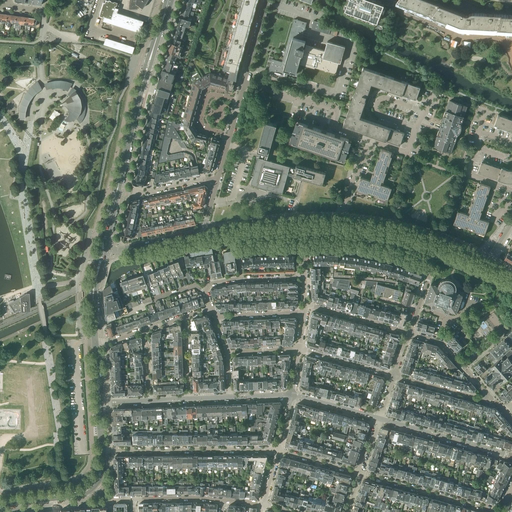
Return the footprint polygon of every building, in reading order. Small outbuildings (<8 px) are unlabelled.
[(138,32),(139,32),(142,21),(116,13),(119,6),(115,5),(116,3),(106,0),(104,0),(100,16),(104,17),(103,20),(104,21),(138,32)] [(141,8),(142,8),(143,6),(144,4),(146,2),(147,0),(146,0),(129,0),(129,2),(129,5),(129,7),(129,9),(137,9),(138,6),(141,8)] [(241,7),(240,10),(254,14),(256,7),(255,7),(256,4),(257,1),(258,1),(258,0),(242,0),(242,1),(243,2),(242,7),(241,7)] [(373,0),(348,0),(344,14),(376,26),(380,15),(384,5),(384,4),(373,0)] [(511,14),(473,13),(472,13),(471,13),(469,14),(467,15),(466,15),(426,0),(398,0),(396,3),(460,27),(461,27),(511,29),(511,14)] [(384,5),(380,15),(387,18),(391,8),(384,5)] [(234,29),(249,33),(251,27),(249,26),(250,23),(251,21),(252,21),(254,14),(240,10),(239,13),(240,14),(238,19),(237,19),(237,21),(238,21),(236,26),(235,26),(235,27),(234,27),(233,29),(234,29)] [(180,17),(178,23),(187,26),(192,28),(193,25),(190,24),(191,21),(187,20),(180,17)] [(37,19),(29,18),(27,29),(29,30),(30,26),(32,26),(35,27),(37,19)] [(286,62),(286,63),(298,67),(299,63),(300,63),(300,64),(315,68),(315,67),(322,69),(336,73),(339,63),(340,63),(343,54),(345,46),(327,41),(324,51),(309,46),(306,45),(305,46),(304,45),(305,41),(302,40),(303,34),(307,23),(294,19),(289,38),(285,52),(288,53),(287,59),(286,58),(285,62),(286,62)] [(331,27),(332,26),(323,23),(316,21),(313,21),(311,29),(317,31),(317,30),(320,31),(320,32),(321,32),(321,31),(324,32),(324,33),(325,32),(328,33),(328,34),(334,36),(336,28),(331,27)] [(230,45),(229,49),(243,53),(245,46),(244,46),(245,43),(246,40),(247,40),(249,33),(234,29),(233,33),(234,33),(233,38),(232,38),(231,40),(232,40),(231,46),(230,45)] [(134,47),(105,38),(103,45),(132,54),(134,47)] [(171,43),(168,52),(180,56),(181,52),(180,51),(181,46),(180,46),(171,43)] [(230,71),(228,78),(225,88),(232,90),(234,83),(233,83),(234,81),(234,79),(236,79),(239,65),(238,65),(239,62),(240,59),(241,60),(243,53),(229,49),(228,52),(229,52),(227,58),(226,57),(226,60),(227,60),(225,65),(224,65),(223,68),(230,71)] [(167,56),(165,61),(178,65),(179,63),(175,61),(176,59),(167,56)] [(286,63),(282,62),(272,59),(268,73),(284,77),(286,78),(288,71),(296,74),(298,67),(286,63)] [(165,61),(164,65),(177,69),(178,65),(165,61)] [(164,65),(163,70),(175,74),(176,74),(177,72),(178,69),(177,69),(164,65)] [(416,99),(420,87),(416,86),(415,87),(410,85),(410,84),(402,81),(401,82),(393,80),(394,78),(363,67),(362,72),(363,72),(361,78),(360,77),(346,116),(348,116),(346,122),(344,122),(343,126),(374,136),(374,135),(382,137),(381,139),(390,142),(391,140),(394,141),(396,142),(396,144),(400,145),(404,133),(360,118),(364,106),(364,105),(367,106),(367,107),(367,106),(367,105),(368,102),(368,101),(369,99),(370,98),(370,97),(370,98),(367,97),(371,84),(408,97),(416,99)] [(161,74),(160,78),(172,82),(173,80),(175,76),(175,74),(163,70),(161,74)] [(211,84),(210,73),(202,77),(207,86),(208,86),(209,86),(211,85),(210,85),(211,84)] [(214,85),(215,85),(218,75),(210,73),(211,84),(212,84),(212,85),(214,86),(214,85)] [(202,89),(203,89),(204,89),(206,88),(205,88),(206,87),(199,74),(194,77),(195,79),(192,81),(193,82),(202,89)] [(218,86),(220,87),(223,77),(218,75),(215,85),(216,85),(215,86),(218,87),(218,86)] [(160,78),(158,83),(171,87),(173,82),(172,82),(160,78)] [(46,90),(51,88),(55,88),(59,88),(63,89),(67,91),(72,83),(66,81),(61,80),(55,81),(50,82),(45,83),(44,84),(46,90)] [(27,106),(30,101),(33,96),(37,92),(42,89),(37,81),(36,82),(31,86),(26,92),(23,97),(21,104),(19,111),(19,116),(19,118),(20,119),(25,119),(25,112),(27,106)] [(193,82),(191,90),(201,93),(201,92),(202,93),(203,90),(202,90),(202,89),(193,82)] [(158,83),(157,87),(170,91),(171,87),(158,83)] [(68,121),(70,121),(72,120),(74,120),(75,118),(80,124),(83,119),(84,116),(85,111),(85,107),(84,102),(83,98),(80,94),(77,91),(74,88),(72,87),(67,94),(69,96),(61,103),(62,106),(65,107),(67,108),(68,111),(68,113),(68,115),(67,116),(65,118),(63,118),(64,120),(66,121),(68,121)] [(155,93),(155,94),(173,98),(175,93),(174,92),(173,92),(170,91),(157,87),(155,93)] [(191,90),(189,96),(200,98),(201,98),(201,95),(201,93),(191,90)] [(150,110),(160,113),(162,113),(167,114),(168,109),(171,98),(173,98),(155,94),(154,97),(154,98),(153,98),(153,100),(152,104),(151,104),(152,104),(151,106),(151,107),(150,108),(150,110)] [(189,96),(188,101),(198,104),(199,102),(200,99),(199,99),(200,98),(189,96)] [(188,101),(186,107),(196,109),(197,109),(198,106),(197,106),(198,104),(188,101)] [(467,107),(457,103),(449,101),(442,121),(442,122),(441,122),(441,123),(441,124),(441,125),(441,126),(434,144),(434,146),(440,148),(439,151),(440,151),(442,152),(444,153),(445,150),(451,152),(456,136),(457,135),(458,134),(459,133),(460,132),(461,131),(461,130),(461,129),(461,128),(461,127),(461,126),(461,125),(461,124),(461,123),(465,110),(467,107)] [(186,107),(185,112),(195,115),(195,113),(196,113),(197,110),(196,110),(196,109),(186,107)] [(55,121),(60,113),(55,109),(49,117),(55,121)] [(149,116),(158,118),(161,119),(162,113),(160,113),(150,110),(150,111),(150,113),(149,113),(149,115),(149,116)] [(183,118),(185,118),(193,121),(193,120),(194,120),(195,117),(194,117),(195,115),(185,112),(183,118)] [(511,170),(508,171),(481,162),(478,170),(482,172),(481,174),(488,176),(488,174),(495,176),(494,178),(498,179),(506,182),(511,181),(511,121),(507,120),(508,118),(502,115),(501,117),(497,116),(494,125),(511,131),(511,170)] [(182,123),(180,124),(181,127),(184,126),(192,125),(192,124),(193,123),(194,121),(193,121),(185,118),(185,119),(184,123),(182,123)] [(258,157),(256,167),(253,178),(251,185),(269,190),(272,191),(282,194),(287,174),(293,176),(294,177),(294,176),(295,177),(297,177),(298,177),(300,178),(301,178),(306,180),(307,180),(306,180),(309,181),(309,180),(309,181),(312,181),(312,182),(315,182),(318,183),(321,184),(322,184),(324,179),(326,173),(324,172),(324,173),(324,172),(321,172),(318,171),(315,170),(312,169),(310,168),(310,169),(309,168),(307,168),(306,168),(304,167),(303,167),(298,165),(296,165),(295,168),(289,167),(284,165),(284,164),(277,162),(267,160),(268,154),(269,153),(269,152),(270,150),(270,149),(271,147),(270,147),(271,146),(271,144),(271,143),(272,144),(272,141),(273,138),(274,135),(275,132),(274,132),(275,132),(275,130),(275,129),(276,127),(276,126),(277,125),(265,121),(265,123),(264,126),(263,129),(262,132),(262,134),(262,135),(261,135),(261,137),(261,138),(260,140),(260,141),(259,143),(259,144),(258,146),(258,149),(257,149),(257,151),(260,152),(259,158),(258,157)] [(299,122),(299,124),(296,123),(293,130),(296,131),(295,135),(292,134),(290,141),(293,142),(292,143),(341,160),(342,159),(345,160),(347,153),(344,152),(346,148),(348,149),(351,142),(348,141),(349,140),(340,137),(340,138),(335,136),(335,135),(328,132),(328,133),(320,130),(313,127),(312,129),(307,127),(308,125),(299,122)] [(186,130),(188,134),(195,130),(195,129),(194,127),(193,127),(192,125),(184,126),(184,129),(185,130),(186,130)] [(177,141),(181,147),(187,148),(182,140),(174,128),(174,127),(167,126),(165,135),(159,162),(160,162),(185,157),(187,157),(190,159),(193,160),(193,159),(192,157),(191,155),(184,152),(181,153),(181,152),(169,155),(166,154),(169,143),(170,137),(175,138),(174,140),(177,141)] [(191,139),(193,141),(197,134),(196,132),(197,132),(196,130),(195,130),(188,134),(190,137),(190,138),(191,139)] [(195,142),(200,143),(202,135),(202,134),(199,134),(197,134),(193,141),(195,142)] [(212,138),(210,143),(219,146),(221,140),(216,139),(216,138),(214,138),(213,138),(212,138)] [(360,177),(356,190),(360,192),(361,190),(364,191),(364,193),(366,194),(366,195),(367,196),(368,197),(369,198),(370,198),(371,198),(372,199),(373,199),(374,199),(375,199),(376,199),(377,198),(379,199),(380,197),(383,198),(383,200),(387,201),(392,188),(381,184),(382,181),(383,182),(386,173),(385,172),(386,169),(387,165),(389,166),(392,157),(390,156),(392,153),(381,149),(379,156),(378,158),(373,172),(373,174),(372,174),(370,181),(360,177)] [(187,157),(189,166),(191,175),(193,175),(194,175),(197,175),(195,166),(192,167),(191,161),(190,161),(190,159),(187,157)] [(202,163),(205,164),(213,166),(214,164),(215,162),(214,161),(215,161),(206,159),(205,158),(203,158),(202,163)] [(213,166),(205,164),(204,166),(203,167),(200,168),(201,173),(204,173),(205,173),(212,171),(213,168),(213,166)] [(475,196),(474,199),(485,203),(487,196),(488,194),(490,187),(480,183),(479,187),(477,186),(474,195),(475,196)] [(198,192),(207,190),(208,188),(205,186),(205,185),(189,189),(191,197),(193,196),(192,193),(198,192)] [(130,202),(129,205),(138,207),(139,202),(140,202),(141,204),(143,204),(142,199),(130,202)] [(470,212),(469,215),(480,219),(482,213),(482,211),(485,203),(474,199),(473,203),(472,202),(468,211),(470,212)] [(204,200),(196,203),(194,203),(192,203),(191,204),(192,211),(193,211),(196,211),(195,208),(203,206),(204,200)] [(190,210),(188,210),(191,225),(193,225),(194,225),(196,225),(195,224),(196,224),(197,224),(195,217),(194,217),(193,213),(192,212),(192,211),(190,210)] [(480,219),(469,215),(458,211),(453,224),(458,226),(458,224),(462,225),(461,227),(464,228),(463,229),(464,230),(465,230),(465,231),(466,231),(467,232),(468,232),(469,232),(470,233),(471,233),(472,233),(473,233),(474,231),(477,232),(477,230),(481,231),(480,233),(484,235),(489,222),(480,219)] [(132,234),(124,232),(123,232),(122,236),(123,236),(122,239),(124,241),(126,240),(126,238),(129,239),(129,238),(131,238),(132,234)] [(211,248),(197,251),(198,257),(195,258),(196,264),(197,266),(204,264),(202,257),(213,254),(211,248)] [(189,255),(190,259),(188,259),(189,266),(196,264),(195,258),(198,257),(197,251),(189,253),(189,255)] [(224,253),(225,263),(235,262),(234,252),(234,251),(223,252),(223,253),(224,253)] [(217,277),(213,255),(213,254),(202,257),(204,264),(204,269),(207,268),(207,263),(209,263),(211,271),(212,278),(217,277)] [(215,255),(213,255),(217,277),(222,276),(220,267),(219,261),(215,262),(215,258),(215,255)] [(286,255),(286,256),(286,266),(286,267),(294,267),(294,255),(286,255)] [(322,264),(323,264),(323,255),(314,255),(314,264),(322,264)] [(333,265),(334,265),(334,255),(323,255),(323,264),(330,264),(333,265)] [(337,266),(345,266),(346,256),(338,256),(338,255),(334,255),(334,265),(337,265),(337,266)] [(255,256),(252,257),(253,266),(253,267),(264,266),(264,257),(256,257),(255,256)] [(269,256),(264,257),(264,266),(275,266),(275,256),(269,256)] [(286,256),(275,256),(275,266),(284,266),(286,266),(286,256)] [(355,267),(357,258),(356,258),(346,256),(345,266),(344,269),(355,270),(355,267)] [(253,266),(252,257),(242,258),(243,268),(253,266)] [(360,268),(365,269),(367,259),(365,259),(357,258),(355,267),(360,268)] [(373,271),(376,271),(378,262),(370,260),(367,259),(365,269),(369,270),(373,271)] [(179,261),(173,262),(178,277),(179,277),(183,275),(179,261)] [(173,263),(168,264),(174,281),(174,280),(173,278),(178,277),(173,262),(173,263)] [(235,262),(225,263),(227,273),(237,272),(235,262)] [(383,272),(386,273),(390,264),(386,263),(385,264),(381,263),(378,262),(376,271),(378,272),(383,273),(383,272)] [(168,265),(163,267),(169,282),(174,281),(168,264),(168,265)] [(397,277),(400,268),(397,267),(390,264),(386,273),(397,277)] [(163,267),(158,269),(164,284),(169,282),(163,267)] [(409,281),(409,280),(411,272),(406,270),(400,268),(397,277),(409,281)] [(158,270),(154,272),(158,286),(164,284),(158,269),(158,270)] [(158,286),(154,272),(153,272),(148,274),(153,288),(158,286)] [(411,272),(409,280),(418,284),(421,275),(414,272),(411,272)] [(143,274),(138,276),(142,289),(147,288),(146,284),(148,283),(146,279),(145,279),(143,274)] [(138,276),(132,278),(137,291),(142,289),(138,276)] [(132,278),(127,279),(131,293),(137,291),(132,278)] [(131,293),(127,279),(126,280),(126,279),(122,280),(123,281),(122,281),(122,282),(120,283),(123,294),(126,294),(126,295),(127,294),(127,295),(131,294),(130,293),(131,293)] [(334,279),(333,283),(331,288),(336,289),(338,290),(341,291),(352,294),(355,295),(357,295),(358,292),(358,291),(350,289),(351,287),(349,286),(350,279),(339,279),(334,279)] [(427,294),(427,295),(427,296),(426,296),(426,297),(424,303),(427,304),(428,304),(428,305),(428,304),(429,305),(429,304),(431,305),(431,307),(431,308),(431,309),(432,309),(433,309),(434,309),(434,308),(445,312),(445,313),(445,314),(446,314),(447,314),(448,314),(448,313),(449,313),(449,311),(451,312),(452,313),(453,313),(456,314),(458,308),(459,308),(459,307),(458,307),(459,306),(460,306),(460,305),(459,305),(460,303),(461,303),(460,302),(461,301),(461,300),(463,294),(460,293),(459,293),(459,292),(458,292),(458,293),(456,292),(456,291),(456,290),(456,289),(457,289),(456,289),(456,288),(456,287),(457,287),(457,286),(456,286),(456,285),(455,284),(456,284),(455,284),(456,284),(455,283),(454,283),(454,282),(454,281),(453,281),(452,281),(452,280),(451,280),(450,280),(449,279),(448,279),(447,279),(446,279),(445,279),(444,280),(444,279),(443,279),(443,280),(442,280),(442,281),(441,281),(440,282),(440,283),(439,283),(439,284),(438,285),(436,285),(436,284),(435,284),(434,284),(431,283),(429,289),(428,289),(429,289),(429,290),(428,291),(428,292),(427,294)] [(370,288),(371,288),(375,289),(377,282),(363,280),(363,281),(361,288),(364,288),(365,285),(370,287),(370,288)] [(104,288),(104,295),(117,290),(114,281),(104,288)] [(384,292),(384,293),(386,286),(386,287),(383,286),(377,284),(376,289),(375,293),(374,297),(377,298),(378,295),(380,295),(381,292),(384,292)] [(75,286),(75,285),(71,287),(66,290),(62,292),(57,295),(52,297),(45,301),(32,307),(25,310),(26,310),(30,308),(38,304),(45,301),(52,298),(57,295),(62,292),(66,290),(71,288),(75,286)] [(392,295),(393,295),(394,289),(391,288),(386,286),(384,293),(384,292),(383,296),(388,298),(389,294),(392,295)] [(318,302),(323,304),(325,293),(326,290),(324,289),(322,295),(320,294),(320,297),(318,302)] [(393,295),(392,295),(391,298),(397,300),(398,296),(401,297),(403,292),(402,291),(400,291),(399,291),(399,290),(394,289),(393,295)] [(104,295),(105,301),(119,296),(117,290),(104,295)] [(415,293),(410,292),(407,290),(406,291),(402,303),(411,306),(412,302),(414,297),(415,293)] [(30,310),(29,303),(29,298),(29,293),(26,293),(24,294),(14,301),(13,300),(8,301),(9,304),(8,305),(10,307),(11,312),(13,311),(14,313),(20,309),(20,311),(30,310)] [(198,295),(196,295),(200,306),(205,305),(201,294),(198,295)] [(345,310),(350,311),(355,295),(352,294),(350,302),(347,301),(347,302),(345,310)] [(191,297),(193,300),(195,308),(200,306),(196,295),(194,296),(191,297)] [(119,296),(105,301),(105,313),(106,313),(124,307),(120,296),(119,296)] [(363,315),(367,302),(368,298),(362,296),(360,304),(357,313),(358,313),(363,315)] [(184,298),(182,299),(186,311),(190,309),(187,298),(186,297),(184,298)] [(187,298),(190,309),(195,308),(193,300),(190,301),(189,298),(187,298),(187,297),(186,297),(187,298)] [(182,298),(177,299),(178,300),(181,312),(186,311),(182,299),(182,298)] [(220,299),(219,299),(216,300),(214,300),(217,310),(219,311),(222,311),(220,303),(220,299)] [(160,311),(156,313),(158,320),(165,318),(161,306),(160,304),(159,300),(155,301),(156,304),(157,306),(157,308),(159,307),(160,311)] [(181,312),(178,300),(173,302),(174,302),(177,314),(181,312)] [(171,301),(168,301),(173,315),(177,314),(174,302),(171,303),(171,301)] [(363,315),(368,316),(372,303),(367,302),(363,315)] [(158,320),(156,313),(155,313),(154,308),(152,309),(151,305),(149,306),(154,322),(158,320)] [(373,318),(378,319),(381,309),(378,309),(379,305),(377,305),(376,308),(373,318)] [(124,307),(106,313),(108,320),(110,319),(128,313),(127,309),(126,306),(124,307)] [(146,307),(147,311),(149,310),(150,314),(148,315),(148,316),(151,323),(154,322),(149,306),(146,307)] [(161,306),(165,318),(169,317),(166,309),(164,310),(163,306),(162,306),(161,306)] [(378,319),(383,320),(386,308),(385,307),(384,310),(381,309),(378,319)] [(400,315),(398,324),(402,326),(404,325),(407,314),(403,313),(404,308),(402,308),(401,312),(400,315)] [(388,322),(393,323),(396,310),(394,310),(393,313),(390,312),(388,322)] [(397,324),(398,324),(400,315),(401,312),(396,310),(393,323),(397,324)] [(145,312),(142,313),(146,324),(151,323),(148,316),(146,316),(145,312)] [(134,315),(138,327),(142,325),(139,317),(137,317),(136,315),(134,315)] [(331,326),(333,327),(335,317),(332,316),(327,333),(329,334),(331,326)] [(424,316),(423,318),(422,322),(420,331),(425,332),(427,325),(431,326),(431,325),(427,324),(428,321),(426,320),(426,319),(427,317),(424,316)] [(423,318),(419,317),(415,329),(420,331),(422,322),(423,318)] [(191,321),(191,332),(200,332),(199,330),(198,329),(198,328),(196,324),(195,319),(192,319),(191,321)] [(199,324),(197,325),(198,328),(202,326),(211,323),(210,320),(210,319),(202,322),(199,323),(199,324)] [(338,328),(341,329),(343,320),(339,319),(336,331),(335,333),(337,334),(338,328)] [(221,323),(226,338),(231,336),(231,335),(228,335),(226,332),(225,321),(223,321),(221,323)] [(310,322),(310,326),(321,329),(324,330),(324,328),(322,328),(322,327),(319,326),(319,324),(310,322)] [(115,335),(111,323),(106,325),(107,326),(106,326),(107,327),(105,327),(104,329),(106,335),(108,336),(110,336),(115,335)] [(113,323),(111,323),(115,335),(119,333),(116,324),(114,325),(113,323)] [(199,330),(200,332),(203,331),(213,328),(211,323),(202,326),(203,328),(199,330)] [(362,325),(359,337),(358,339),(360,340),(361,336),(362,336),(363,336),(364,336),(364,335),(367,326),(362,325)] [(427,325),(425,332),(429,333),(433,334),(435,326),(431,325),(431,326),(427,325)] [(162,330),(153,332),(151,334),(151,335),(152,337),(164,336),(165,336),(166,336),(167,333),(166,331),(166,328),(163,329),(164,334),(162,334),(162,330)] [(380,330),(376,344),(378,345),(380,339),(382,340),(383,335),(384,331),(380,330)] [(446,341),(450,345),(456,339),(456,338),(458,336),(457,334),(459,332),(457,330),(446,341)] [(386,332),(384,331),(383,335),(390,337),(399,340),(400,337),(399,335),(390,333),(390,334),(386,333),(386,332)] [(464,337),(453,348),(456,352),(457,352),(459,354),(462,351),(460,349),(463,346),(461,344),(466,339),(468,336),(467,336),(467,335),(464,337)] [(456,339),(450,345),(453,348),(464,337),(463,336),(462,337),(458,341),(456,339)] [(489,359),(494,364),(511,349),(511,347),(511,344),(505,338),(490,351),(492,353),(487,356),(488,357),(489,359)] [(205,346),(206,349),(209,348),(218,344),(217,340),(210,342),(209,343),(210,345),(208,345),(207,343),(205,344),(205,346)] [(308,346),(318,349),(319,343),(307,340),(307,344),(308,346)] [(127,349),(129,354),(130,354),(131,354),(127,341),(123,343),(125,350),(127,349)] [(349,358),(353,359),(358,342),(356,342),(354,347),(352,347),(349,358)] [(110,349),(110,351),(121,351),(122,351),(122,347),(123,347),(122,343),(112,346),(110,349)] [(345,357),(348,345),(348,344),(346,343),(345,348),(343,347),(340,355),(345,357)] [(218,344),(209,348),(211,347),(211,349),(206,351),(207,353),(212,351),(220,349),(218,344)] [(430,354),(433,345),(428,344),(425,357),(426,357),(425,357),(427,358),(428,354),(430,354)] [(434,356),(437,346),(433,345),(430,354),(429,358),(431,359),(431,358),(433,358),(434,356)] [(437,358),(443,352),(437,346),(434,356),(435,357),(435,356),(437,358)] [(416,351),(417,350),(409,347),(408,351),(420,355),(421,353),(416,351)] [(385,352),(385,354),(393,357),(395,352),(381,348),(379,348),(378,349),(385,352)] [(511,350),(511,349),(494,364),(487,370),(490,373),(487,375),(484,377),(487,380),(487,381),(490,384),(490,383),(493,386),(495,384),(497,382),(500,385),(511,374),(511,350)] [(436,364),(446,356),(443,352),(437,358),(439,360),(435,363),(436,364)] [(443,365),(450,360),(446,356),(436,364),(434,365),(435,366),(436,366),(438,367),(439,366),(442,363),(443,365)] [(475,365),(474,366),(477,370),(487,361),(489,359),(488,357),(487,358),(486,356),(483,359),(485,361),(482,363),(480,361),(475,365)] [(316,368),(315,369),(317,370),(316,372),(320,373),(323,361),(319,360),(318,363),(317,363),(316,365),(316,368)] [(375,360),(373,365),(379,366),(387,368),(390,367),(390,365),(382,362),(375,360)] [(449,367),(453,363),(450,360),(443,365),(440,368),(442,369),(447,365),(448,367),(449,367)] [(325,375),(326,370),(328,362),(323,361),(320,373),(325,375)] [(488,363),(487,361),(477,370),(480,374),(486,369),(484,367),(488,363)] [(455,371),(457,372),(457,370),(458,369),(453,363),(449,367),(449,368),(454,369),(455,371)] [(413,376),(417,377),(421,365),(418,364),(417,368),(415,368),(415,369),(414,371),(413,376)] [(430,380),(434,381),(438,368),(438,367),(436,366),(435,370),(434,373),(432,372),(430,380)] [(349,378),(351,379),(353,369),(350,368),(346,381),(345,385),(347,385),(347,382),(348,382),(349,378)] [(369,374),(368,378),(373,379),(373,380),(384,383),(385,380),(384,378),(369,374)] [(375,385),(382,388),(384,383),(373,380),(373,379),(371,384),(372,384),(375,385)] [(334,391),(333,390),(330,398),(334,399),(338,388),(339,383),(337,382),(336,386),(334,391)] [(470,382),(467,391),(474,392),(476,389),(470,382)] [(381,392),(382,388),(375,385),(372,384),(371,384),(369,388),(373,389),(373,390),(381,392)] [(122,390),(111,390),(112,394),(111,394),(114,396),(128,395),(128,385),(122,385),(122,390)] [(309,386),(300,385),(300,388),(301,390),(313,393),(315,387),(309,386)] [(346,387),(345,389),(345,390),(344,390),(343,393),(341,393),(339,401),(343,402),(346,392),(347,388),(346,387)] [(393,394),(405,397),(406,395),(403,394),(403,392),(395,389),(393,394)] [(503,390),(501,392),(509,401),(511,398),(511,397),(507,392),(506,393),(503,390)] [(432,404),(437,406),(440,394),(435,392),(433,403),(432,404)] [(509,401),(501,392),(499,394),(501,395),(499,397),(501,400),(508,402),(509,401)] [(367,398),(370,399),(378,401),(379,397),(368,393),(367,398)] [(440,394),(437,406),(438,406),(439,407),(439,405),(440,403),(443,404),(445,395),(440,394)] [(376,406),(377,404),(378,401),(370,399),(369,401),(365,399),(366,397),(363,396),(363,397),(362,401),(363,401),(364,402),(376,406)] [(271,402),(262,403),(262,413),(263,413),(263,412),(264,410),(265,405),(267,405),(270,406),(280,408),(281,404),(280,402),(271,403),(271,402)] [(477,411),(478,404),(474,403),(470,417),(473,418),(474,414),(475,411),(477,411)] [(292,418),(298,419),(300,420),(301,417),(301,416),(302,417),(303,414),(303,415),(306,406),(302,405),(298,404),(296,405),(292,418)] [(476,413),(481,415),(483,405),(478,404),(477,411),(475,411),(474,414),(476,415),(476,413)] [(279,414),(280,408),(270,406),(270,408),(267,408),(267,405),(265,405),(264,410),(266,410),(269,411),(279,414)] [(483,413),(486,414),(487,407),(483,405),(481,415),(479,422),(481,422),(483,413)] [(311,421),(316,422),(319,410),(314,408),(312,417),(311,421)] [(278,418),(279,414),(269,411),(266,410),(265,413),(263,412),(263,413),(263,415),(268,416),(278,418)] [(319,410),(316,422),(318,423),(319,423),(320,420),(321,420),(324,411),(319,410)] [(325,424),(328,425),(329,421),(331,422),(334,414),(329,412),(325,424)] [(426,416),(424,424),(429,426),(432,415),(432,414),(427,413),(426,416)] [(492,421),(495,424),(503,417),(500,414),(493,419),(493,420),(492,421)] [(338,415),(335,427),(340,428),(341,425),(343,416),(338,415)] [(429,426),(434,427),(437,416),(432,415),(429,426)] [(437,416),(434,427),(439,429),(443,417),(440,416),(440,417),(437,416)] [(499,424),(500,425),(506,420),(503,417),(495,424),(493,426),(492,427),(494,428),(499,424)] [(257,418),(257,419),(257,422),(261,422),(261,425),(265,425),(275,428),(276,423),(263,420),(257,418)] [(291,422),(303,425),(305,426),(307,424),(305,423),(304,423),(301,422),(301,420),(300,420),(298,419),(292,418),(291,422)] [(348,418),(344,432),(346,433),(348,427),(351,427),(351,426),(353,419),(348,418)] [(447,422),(445,430),(450,431),(453,420),(448,418),(447,422)] [(255,419),(253,419),(250,420),(247,419),(247,423),(247,427),(250,427),(253,427),(255,427),(257,427),(257,431),(257,434),(258,443),(270,443),(272,442),(273,438),(263,435),(260,435),(261,430),(261,429),(261,425),(261,422),(257,422),(257,419),(255,419)] [(453,420),(450,431),(455,433),(458,425),(459,421),(453,420)] [(497,431),(498,431),(499,432),(509,423),(506,420),(500,425),(502,427),(497,431)] [(458,425),(455,433),(461,434),(464,423),(462,422),(459,421),(458,425)] [(466,436),(471,437),(475,421),(473,421),(471,429),(468,428),(466,436)] [(305,426),(303,425),(291,422),(290,427),(299,430),(302,431),(302,432),(307,433),(307,431),(305,430),(306,429),(305,428),(305,426)] [(466,436),(468,428),(469,425),(466,424),(464,423),(461,434),(466,436)] [(499,432),(501,433),(505,430),(506,432),(511,427),(509,423),(499,432)] [(476,439),(481,440),(485,429),(482,428),(482,429),(479,428),(478,431),(476,439)] [(332,438),(345,442),(346,442),(346,441),(348,436),(333,432),(332,438)] [(348,437),(350,438),(354,439),(364,442),(365,438),(355,434),(349,432),(348,437)] [(127,439),(113,439),(113,443),(115,444),(123,444),(133,444),(133,439),(133,435),(133,434),(131,434),(131,437),(127,437),(127,439)] [(405,447),(408,448),(411,435),(407,434),(403,449),(404,449),(405,447)] [(316,444),(314,443),(311,453),(316,454),(321,437),(318,437),(316,444)] [(348,439),(347,441),(347,442),(362,447),(364,442),(354,439),(353,442),(352,441),(352,440),(349,440),(350,438),(348,437),(347,439),(348,439)] [(305,438),(301,450),(306,451),(310,439),(305,438)] [(310,438),(310,439),(306,451),(311,453),(314,443),(313,443),(314,440),(312,440),(312,439),(310,438)] [(424,449),(426,450),(428,440),(424,439),(420,453),(419,455),(422,456),(424,449)] [(505,439),(503,446),(510,448),(511,446),(511,445),(511,441),(505,439)] [(431,450),(431,452),(435,453),(434,456),(434,457),(436,457),(436,455),(437,455),(440,443),(433,441),(431,450)] [(321,455),(325,457),(329,444),(329,443),(327,442),(327,444),(324,443),(323,446),(321,455)] [(346,443),(345,446),(361,451),(362,447),(347,442),(346,443)] [(333,449),(330,458),(335,459),(339,443),(337,443),(336,449),(334,449),(333,449)] [(345,446),(344,452),(358,457),(361,451),(345,446)] [(453,466),(454,462),(458,448),(453,447),(449,459),(448,465),(453,466)] [(454,462),(459,463),(462,450),(458,448),(454,462)] [(464,464),(465,461),(467,451),(462,450),(459,463),(458,465),(461,466),(461,464),(464,464)] [(385,459),(386,460),(387,458),(381,456),(382,454),(381,454),(373,451),(372,456),(382,459),(385,460),(385,459)] [(358,457),(344,452),(341,461),(354,465),(355,465),(356,464),(358,457)] [(468,465),(468,466),(471,466),(471,465),(474,465),(474,463),(477,453),(474,453),(472,452),(468,465)] [(476,470),(477,471),(482,455),(477,453),(474,463),(474,465),(473,467),(476,468),(476,470)] [(481,465),(484,466),(486,456),(482,455),(477,471),(476,476),(481,477),(482,472),(483,471),(480,470),(481,465)] [(79,474),(73,476),(79,475),(87,465),(88,456),(87,460),(86,465),(79,474)] [(489,466),(490,462),(491,458),(486,456),(484,466),(483,470),(485,470),(485,469),(488,470),(489,466)] [(491,458),(490,462),(511,468),(511,463),(491,458)] [(379,471),(383,473),(387,460),(386,460),(385,459),(385,460),(383,465),(381,464),(380,468),(379,471)] [(254,465),(265,468),(266,462),(256,460),(254,465)] [(295,470),(297,471),(299,462),(294,460),(292,472),(291,474),(291,476),(290,477),(293,478),(295,470)] [(390,466),(388,474),(392,475),(395,464),(396,461),(394,460),(393,463),(391,462),(390,466)] [(489,466),(495,468),(499,470),(511,474),(511,471),(511,468),(490,462),(489,466)] [(304,478),(304,479),(306,479),(308,474),(310,474),(312,465),(308,464),(306,473),(305,477),(304,478)] [(310,474),(309,479),(313,480),(317,467),(316,466),(312,465),(310,474)] [(417,482),(422,484),(425,471),(421,469),(417,482)] [(498,474),(508,479),(511,474),(499,470),(497,473),(498,474)] [(333,475),(350,481),(351,478),(350,476),(334,471),(333,475)] [(432,474),(429,486),(434,487),(437,475),(438,472),(436,471),(435,474),(433,473),(432,474)] [(244,478),(246,479),(261,482),(262,477),(250,475),(248,474),(246,473),(244,478)] [(508,479),(498,474),(496,474),(494,477),(506,484),(508,479)] [(335,481),(349,485),(350,481),(333,475),(332,480),(335,481)] [(487,480),(492,483),(503,489),(506,484),(494,477),(492,476),(490,475),(487,480)] [(115,477),(115,486),(125,486),(125,482),(128,482),(128,478),(122,478),(122,477),(115,477)] [(134,495),(142,494),(142,482),(143,482),(143,478),(138,478),(138,482),(135,482),(135,477),(133,477),(133,482),(134,482),(134,495)] [(460,494),(464,480),(464,479),(463,478),(461,483),(459,482),(458,484),(455,493),(460,494)] [(250,487),(255,487),(260,487),(261,483),(261,482),(246,479),(245,482),(248,482),(248,486),(250,486),(250,487)] [(363,481),(360,488),(368,490),(373,492),(375,483),(365,480),(363,481)] [(460,494),(464,495),(467,485),(468,481),(464,480),(460,494)] [(337,487),(347,490),(349,485),(335,481),(334,483),(338,484),(337,487)] [(467,485),(464,495),(469,497),(473,482),(468,481),(467,485)] [(469,497),(473,498),(476,489),(476,487),(477,485),(474,484),(475,482),(473,481),(473,482),(469,497)] [(171,486),(170,482),(167,482),(167,494),(171,494),(176,494),(176,486),(176,484),(176,482),(173,482),(172,482),(172,485),(171,486)] [(200,494),(208,495),(208,483),(205,483),(203,483),(200,483),(200,486),(200,494)] [(371,499),(376,501),(380,484),(375,483),(373,492),(372,497),(371,498),(371,499)] [(492,483),(490,489),(492,490),(500,494),(503,489),(492,483)] [(375,504),(374,506),(379,507),(381,502),(382,497),(382,496),(385,486),(380,484),(376,501),(375,502),(375,504)] [(271,498),(273,500),(276,501),(277,501),(280,502),(283,503),(284,503),(284,502),(286,495),(282,494),(282,495),(280,494),(281,491),(282,487),(279,486),(275,485),(274,489),(273,492),(273,493),(272,495),(271,498)] [(116,495),(125,495),(125,486),(115,486),(115,494),(116,495)] [(330,489),(345,494),(347,490),(337,487),(336,486),(335,489),(330,487),(330,489)] [(476,487),(476,489),(473,498),(480,500),(482,491),(481,490),(482,486),(480,486),(479,488),(476,487)] [(334,496),(344,499),(345,494),(330,489),(329,491),(331,492),(335,493),(334,496)] [(487,494),(488,494),(497,500),(500,494),(492,490),(490,489),(487,494)] [(284,502),(284,503),(288,504),(290,495),(292,491),(291,491),(287,490),(286,495),(284,502)] [(288,504),(292,505),(296,491),(294,490),(293,495),(290,495),(288,504)] [(299,497),(296,506),(301,508),(304,499),(305,494),(302,493),(302,490),(301,490),(300,493),(299,497)] [(482,491),(480,500),(493,504),(494,504),(496,503),(497,500),(488,494),(486,498),(483,496),(485,493),(482,491)] [(304,499),(301,508),(305,509),(309,495),(305,494),(304,499)] [(424,497),(420,495),(416,508),(416,509),(420,510),(421,507),(422,504),(424,497)] [(329,499),(332,500),(336,502),(342,504),(344,499),(334,496),(333,498),(329,497),(329,499)] [(358,496),(356,500),(364,503),(372,505),(374,506),(375,504),(365,500),(365,498),(358,496)] [(315,499),(313,498),(312,501),(310,510),(314,511),(317,502),(318,499),(318,498),(316,498),(315,499)] [(323,511),(327,511),(332,500),(329,499),(327,499),(327,501),(323,511)] [(318,511),(323,511),(327,501),(324,500),(322,500),(318,511)] [(327,511),(333,511),(336,502),(332,500),(327,511)] [(356,500),(355,505),(359,506),(369,509),(369,507),(363,505),(364,503),(356,500)] [(336,502),(333,511),(339,511),(342,504),(336,502)] [(113,511),(127,511),(127,505),(126,503),(115,504),(114,505),(113,511)]
